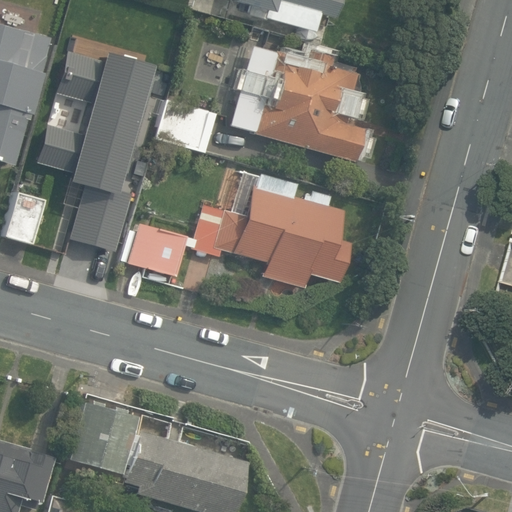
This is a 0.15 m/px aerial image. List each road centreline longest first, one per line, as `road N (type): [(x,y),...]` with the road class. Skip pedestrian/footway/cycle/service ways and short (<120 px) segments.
road 1 (secondary): [(511,1),(398,417)]
road 2 (residential): [(0,304),(398,417)]
